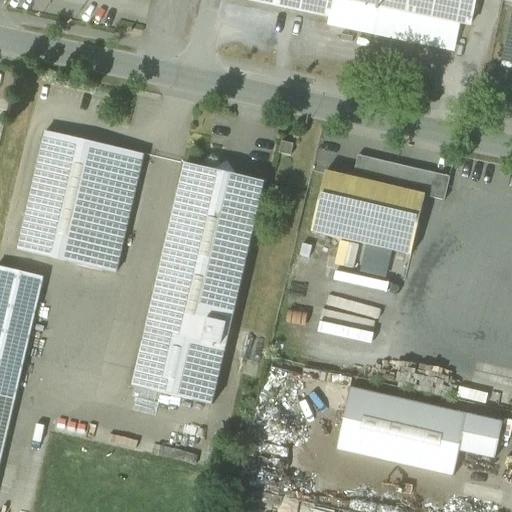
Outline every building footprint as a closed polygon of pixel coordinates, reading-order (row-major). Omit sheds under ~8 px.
[(476,0),(250,0),(330,16),(333,0),(351,0),(471,25),(476,0)] [(511,10),(502,63),(511,64),(511,10)] [(144,155),(46,132),(18,251),(117,274),(144,155)] [(294,145),(282,142),(280,153),(291,156),(294,145)] [(353,179),(425,197),(445,202),(450,178),(358,157),(353,179)] [(205,170),(185,165),(133,387),(213,405),(265,184),(245,179),(235,176),(227,163),(215,171),(205,169),(205,170)] [(353,179),(325,173),(312,232),(411,256),(425,197),(353,179)] [(44,278),(0,267),(0,398),(15,402),(44,278)] [(468,415),(351,389),(338,450),(454,477),(460,452),(468,415)] [(0,398),(0,463),(15,402),(0,398)] [(504,424),(468,415),(460,452),(496,459),(504,424)]
